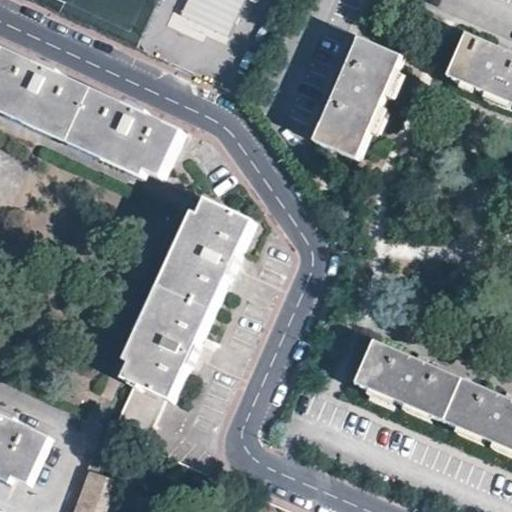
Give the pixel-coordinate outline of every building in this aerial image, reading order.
[(180,0),(172,17),(228,42),(247,0),(180,0)] [(511,55),(469,36),(451,80),(511,106),(511,55)] [(406,60),(362,40),(316,142),(360,162),(406,60)] [(0,48),(0,105),(163,181),(185,135),(122,106),(33,64),(0,48)] [(257,227),(209,204),(126,380),(136,385),(117,424),(149,439),(168,400),(175,403),(201,347),(231,283),(244,255),(257,227)] [(511,400),(378,341),(359,384),(511,451),(511,400)] [(0,471),(30,486),(52,439),(0,415),(0,471)] [(101,475),(117,434),(104,428),(86,475),(91,477),(77,511),(113,511),(125,484),(101,475)]
